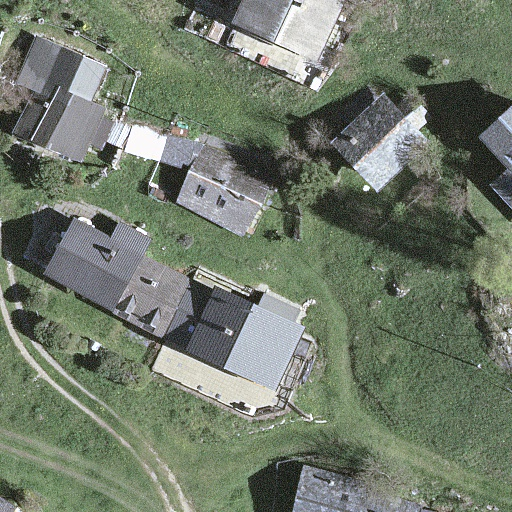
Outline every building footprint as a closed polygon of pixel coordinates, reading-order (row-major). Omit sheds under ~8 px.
[(249,0),(236,32),(321,69),(350,0),(249,0)] [(114,78),(36,41),(15,85),(33,93),(11,139),(88,175),(115,117),(98,109),(114,78)] [(431,121),(408,100),(395,114),(382,100),(333,150),(381,196),(431,146),(418,134),(431,121)] [(511,119),(484,147),(510,173),(491,192),(511,212),(511,119)] [(278,178),(206,148),(179,209),(252,240),(278,178)] [(50,290),(196,358),(225,297),(79,228),(50,290)] [(279,397),(308,336),(225,297),(196,358),(279,397)] [(429,511),(313,471),(298,511),(429,511)]
